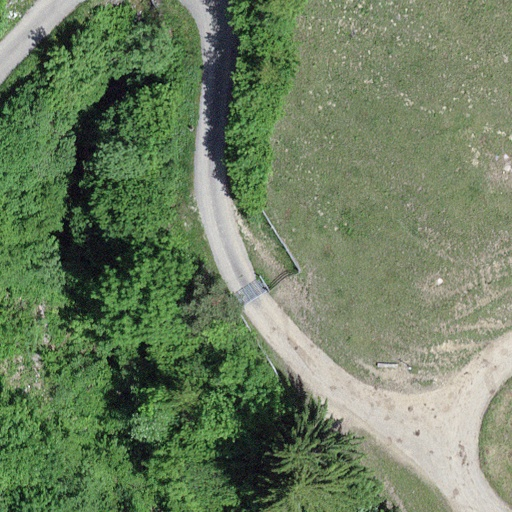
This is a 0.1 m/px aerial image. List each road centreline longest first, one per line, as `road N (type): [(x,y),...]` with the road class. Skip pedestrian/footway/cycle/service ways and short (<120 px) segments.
road 1 (track): [(233,0),(238,21),(214,131),(225,219),(247,284),(290,344),(346,392),(430,437),(459,439)]
road 2 (unclassified): [(511,350),(466,405),(459,439),(465,477),(486,511)]
